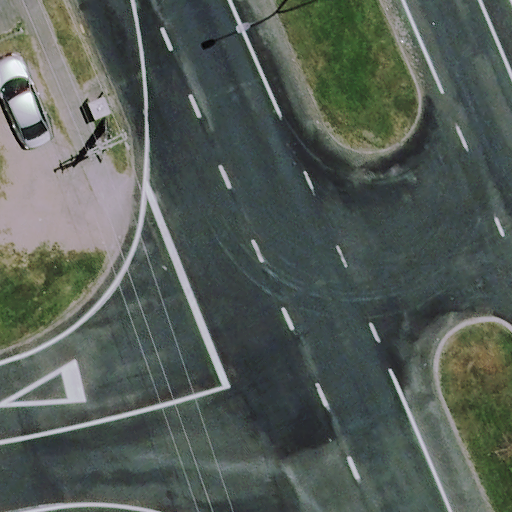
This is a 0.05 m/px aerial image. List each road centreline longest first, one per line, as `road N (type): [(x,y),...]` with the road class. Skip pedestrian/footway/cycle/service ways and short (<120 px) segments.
road 1 (tertiary): [(312,346),(162,0)]
road 2 (residential): [(0,442),(230,387),(312,346)]
road 3 (residential): [(312,346),(511,251)]
road 4 (tertiary): [(402,511),(312,346)]
road 5 (tertiary): [(450,0),(511,142)]
